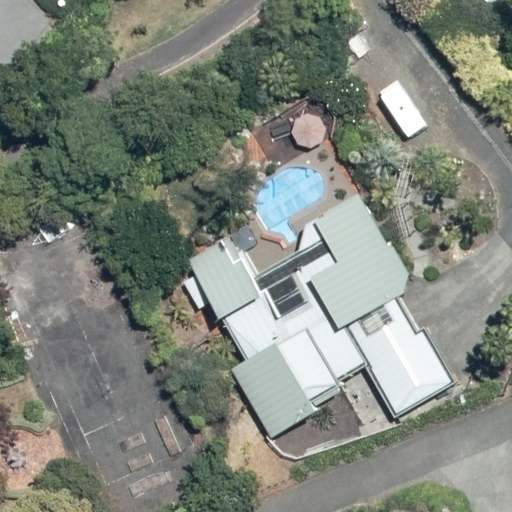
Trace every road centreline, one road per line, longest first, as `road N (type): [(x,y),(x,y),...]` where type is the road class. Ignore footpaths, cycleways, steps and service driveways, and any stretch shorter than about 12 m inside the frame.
road 1 (unknown): [(215,0),(0,162)]
road 2 (residential): [(511,170),(387,0)]
